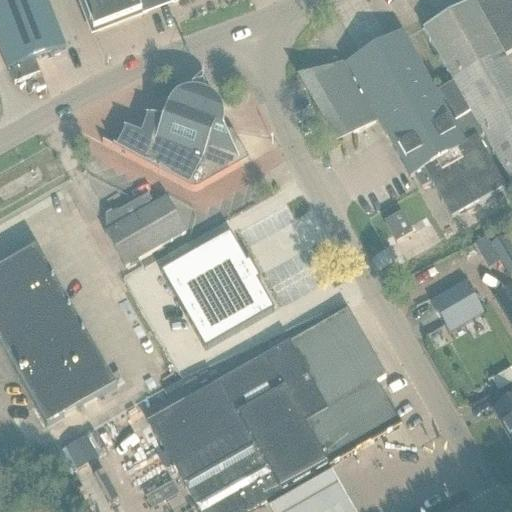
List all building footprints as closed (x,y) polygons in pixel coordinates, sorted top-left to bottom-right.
[(37,72),(34,62),(64,51),(44,0),(0,0),(0,52),(7,72),(8,72),(14,87),(34,79),(37,72)] [(78,0),(84,14),(92,35),(97,33),(141,16),(139,9),(162,0),(169,0),(171,5),(184,0),(78,0)] [(345,69),(351,79),(410,180),(414,177),(421,190),(431,185),(451,221),(504,191),(476,142),(482,139),(511,191),(511,76),(502,59),(511,53),(511,0),(482,0),(473,5),(472,5),(422,33),(452,86),(435,96),(402,36),(345,69)] [(351,79),(345,69),(344,67),(317,75),(312,78),(309,85),(336,133),(347,127),(353,136),(352,136),(353,137),(375,125),(349,81),(351,79)] [(213,103),(204,98),(195,96),(185,98),(177,102),(176,102),(172,124),(146,119),(139,138),(123,132),(114,150),(102,144),(102,145),(189,191),(194,192),(199,190),(249,162),(234,137),(233,136),(231,135),(215,132),(219,110),(213,103)] [(153,209),(147,198),(118,215),(117,213),(112,216),(113,218),(110,220),(110,233),(104,236),(124,271),(185,236),(165,202),(153,209)] [(396,246),(411,238),(399,217),(384,226),(396,246)] [(229,237),(160,277),(205,354),(273,315),(261,293),(257,286),(259,284),(249,265),(246,266),(229,237)] [(511,281),(511,280),(511,250),(504,238),(491,246),(511,281)] [(486,240),(474,248),(481,260),(494,252),(486,240)] [(0,349),(46,430),(115,390),(36,251),(0,271),(0,349)] [(449,337),(483,317),(464,286),(431,305),(449,337)] [(511,333),(511,295),(509,290),(492,300),(511,333)] [(195,511),(256,511),(399,432),(373,387),(385,380),(348,313),(148,426),(195,511)] [(511,448),(511,386),(494,397),(501,409),(493,414),(511,448)] [(86,440),(64,453),(73,468),(77,474),(99,462),(95,456),(86,440)] [(352,511),(332,476),(267,510),(268,511),(352,511)]
